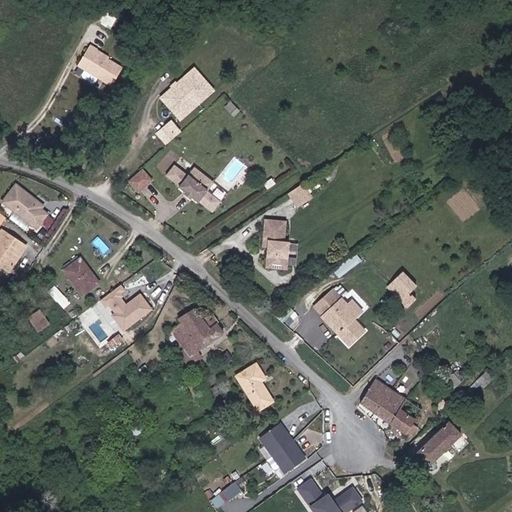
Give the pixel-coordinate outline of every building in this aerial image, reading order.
[(113,85),(123,68),(102,55),(104,52),(94,45),(81,66),(89,70),(101,78),(113,85)] [(214,90),(194,67),(160,96),(180,120),(214,90)] [(99,83),(101,78),(89,70),(86,75),(86,78),(96,84),(99,83)] [(182,132),(172,120),(155,133),(165,145),(182,132)] [(190,171),(192,164),(178,159),(175,165),(190,171)] [(190,177),(176,166),(168,176),(182,187),(181,188),(200,203),(201,202),(214,212),(222,202),(208,192),(215,183),(196,168),(190,177)] [(152,180),(143,169),(129,180),(138,192),(152,180)] [(19,183),(5,198),(38,228),(48,217),(36,205),(39,201),(19,183)] [(313,198),(304,184),(291,193),(300,206),(313,198)] [(263,241),(271,242),(268,263),(289,266),(292,241),(288,240),(291,220),(275,218),(267,217),(263,241)] [(1,234),(0,235),(0,258),(2,260),(0,263),(0,266),(11,273),(19,261),(14,259),(22,246),(1,234)] [(26,249),(22,246),(14,259),(19,261),(26,249)] [(341,277),(362,259),(357,252),(335,270),(341,277)] [(86,297),(102,284),(83,261),(67,274),(86,297)] [(417,285),(403,272),(386,288),(407,309),(416,300),(409,293),(417,285)] [(150,311),(141,299),(140,296),(128,305),(120,295),(125,291),(120,285),(100,300),(106,307),(109,305),(121,320),(127,328),(150,311)] [(334,289),(329,294),(338,303),(343,298),(334,289)] [(351,344),(366,329),(355,318),(346,308),(349,305),(343,298),(338,303),(329,294),(317,306),(326,315),(324,317),(327,319),(328,318),(341,330),(339,332),(351,344)] [(361,311),(352,302),(349,305),(346,308),(355,318),(361,311)] [(190,304),(177,314),(179,316),(192,306),(190,304)] [(199,349),(223,332),(216,323),(209,329),(201,319),(192,306),(179,316),(181,320),(169,329),(178,340),(189,356),(199,349)] [(31,320),(39,332),(50,324),(42,313),(31,320)] [(201,319),(209,329),(216,323),(209,313),(201,319)] [(189,356),(178,340),(172,344),(187,364),(203,353),(199,349),(189,356)] [(258,363),(238,377),(243,383),(261,367),(258,363)] [(262,382),(269,378),(261,367),(243,383),(246,386),(242,388),(253,402),(267,389),(262,382)] [(396,393),(377,380),(361,401),(380,415),(396,393)] [(259,410),(275,400),(267,389),(253,402),(259,410)] [(390,422),(405,433),(413,421),(398,411),(405,401),(396,393),(380,415),(390,422)] [(306,457),(282,423),(260,439),(285,473),(306,457)] [(431,441),(443,453),(462,436),(450,423),(446,427),(431,441)] [(418,453),(430,466),(443,453),(431,441),(418,453)] [(314,478),(298,489),(313,511),(350,511),(366,502),(355,485),(334,500),(329,493),(325,495),(314,478)] [(237,481),(212,497),(218,507),(243,491),(237,481)]
